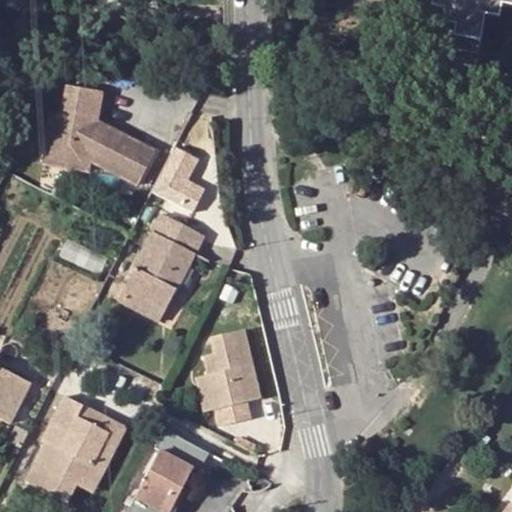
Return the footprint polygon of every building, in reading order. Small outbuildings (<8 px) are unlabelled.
[(511,0),(431,0),(430,5),(442,7),(436,47),(450,50),(448,62),(487,69),(491,43),(477,41),(482,15),(497,17),(499,4),(511,6),(511,0)] [(138,185),(155,151),(95,123),(99,92),(64,88),(60,118),(51,117),(44,166),(88,172),(90,161),(138,185)] [(154,198),(197,212),(206,184),(191,179),(200,154),(172,145),(154,198)] [(160,214),(123,287),(164,308),(201,235),(160,214)] [(123,287),(116,300),(158,321),(164,308),(123,287)] [(247,401),(260,398),(244,329),(208,338),(211,354),(200,356),(205,376),(213,409),(217,426),(251,418),(247,401)] [(0,419),(7,424),(29,382),(0,367),(0,419)] [(213,409),(205,376),(192,379),(200,412),(213,409)] [(77,486),(80,487),(108,433),(78,418),(83,407),(64,397),(42,441),(46,443),(26,482),(68,504),(77,486)] [(125,428),(83,407),(78,418),(108,433),(80,487),(92,493),(125,428)] [(14,426),(6,441),(20,448),(28,433),(14,426)] [(165,429),(159,445),(203,462),(209,446),(165,429)] [(234,444),(252,452),(256,445),(238,435),(234,444)] [(167,511),(192,466),(159,448),(126,511),(167,511)] [(192,466),(167,511),(175,511),(198,469),(192,466)] [(509,474),(502,467),(497,473),(505,479),(509,474)]
